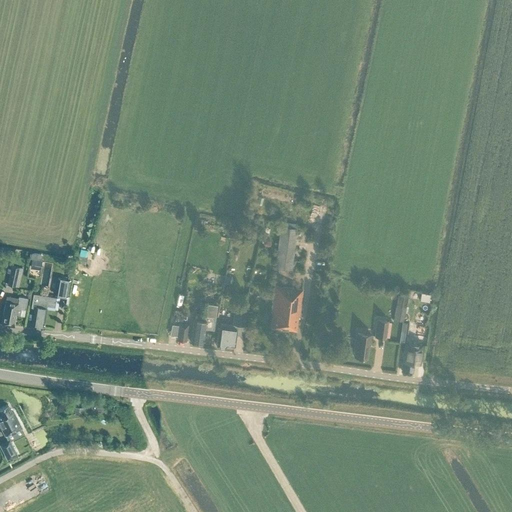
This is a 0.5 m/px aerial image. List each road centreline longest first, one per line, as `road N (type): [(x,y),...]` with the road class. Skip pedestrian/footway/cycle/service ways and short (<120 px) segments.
road 1 (tertiary): [(511,438),(0,374)]
road 2 (unclassified): [(511,391),(0,327)]
road 3 (unknown): [(36,459),(60,450),(162,454),(123,391)]
